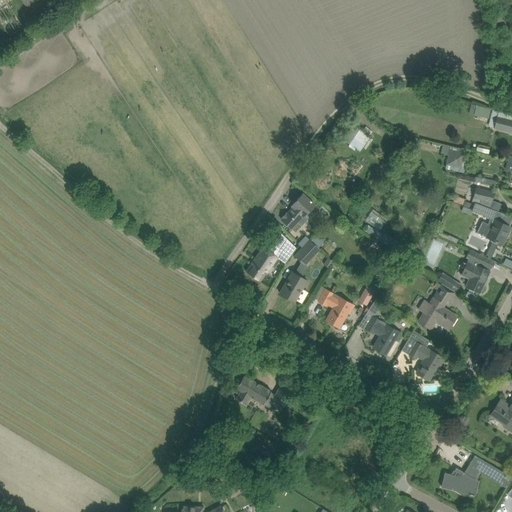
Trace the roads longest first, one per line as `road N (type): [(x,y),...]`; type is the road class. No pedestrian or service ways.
road 1 (track): [(511,108),(406,72),(367,84),(313,139),(212,286),(107,213),(0,118)]
road 2 (unclassified): [(440,414),(212,286)]
road 3 (residential): [(440,414),(511,300)]
